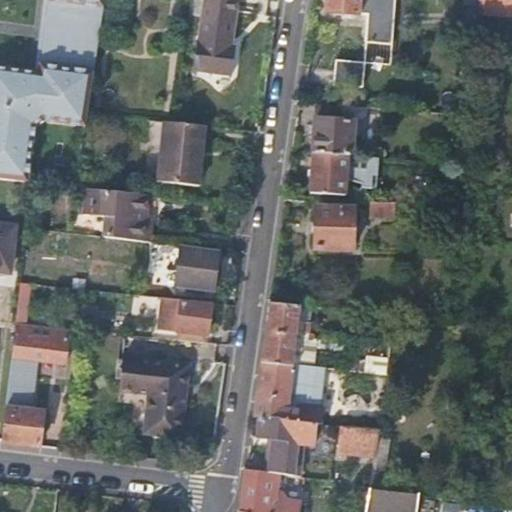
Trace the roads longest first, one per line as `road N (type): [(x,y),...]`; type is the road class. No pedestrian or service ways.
road 1 (residential): [(293,0),(220,491)]
road 2 (residential): [(0,462),(220,491)]
